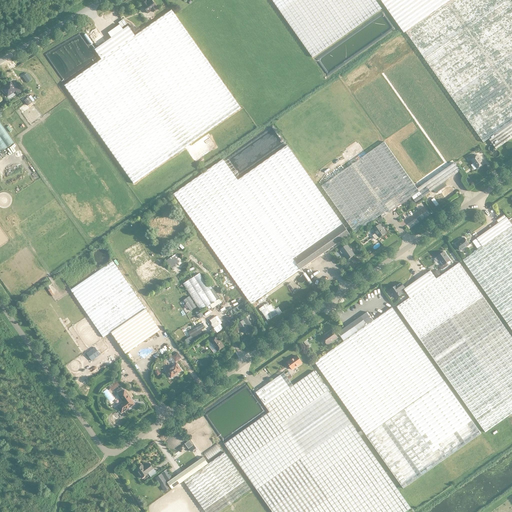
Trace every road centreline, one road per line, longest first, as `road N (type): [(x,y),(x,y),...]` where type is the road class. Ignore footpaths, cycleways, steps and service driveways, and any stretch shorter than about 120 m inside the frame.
road 1 (unclassified): [(0,300),(105,447),(116,450),(511,173)]
road 2 (unknown): [(164,417),(129,364),(140,352),(173,342),(206,387)]
